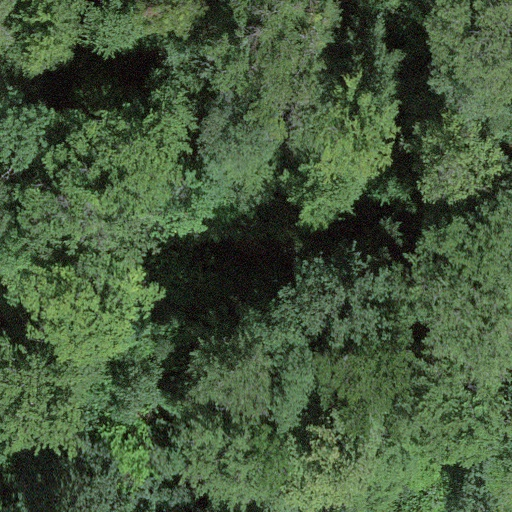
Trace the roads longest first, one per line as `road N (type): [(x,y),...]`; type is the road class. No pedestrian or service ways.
road 1 (track): [(0,223),(262,182)]
road 2 (track): [(373,511),(373,504),(511,439)]
